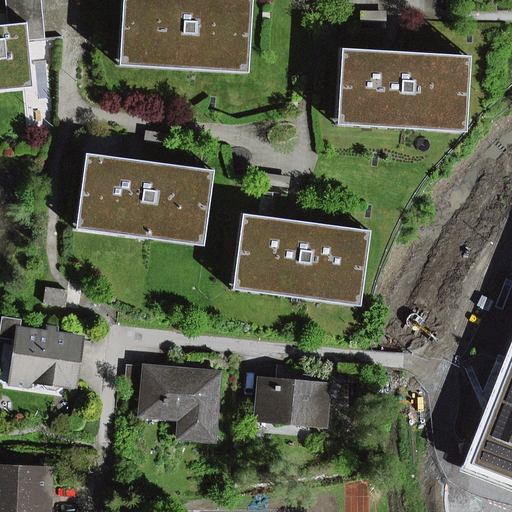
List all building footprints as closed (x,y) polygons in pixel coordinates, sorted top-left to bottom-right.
[(35,0),(5,0),(7,24),(27,22),(27,23),(38,22),(35,0)] [(28,41),(45,40),(41,0),(35,0),(38,22),(27,23),(28,41)] [(121,0),(117,66),(247,74),(251,0),(246,0),(243,60),(123,53),(126,0),(121,0)] [(243,60),(246,0),(126,0),(123,53),(243,60)] [(360,23),(386,23),(386,12),(360,12),(360,23)] [(0,86),(33,83),(28,41),(27,23),(27,22),(7,24),(0,25),(0,86)] [(334,125),(464,133),(468,57),(464,56),(460,119),(340,112),(344,49),(339,49),(334,125)] [(460,119),(464,56),(387,52),(344,49),(340,112),(460,119)] [(145,131),(144,142),(170,146),(171,134),(145,131)] [(74,230),(203,247),(213,171),(208,170),(200,233),(81,217),(89,154),(85,154),(74,230)] [(200,233),(208,170),(132,160),(89,154),(81,217),(200,233)] [(262,185),(288,188),(290,177),(264,174),(262,185)] [(230,290),(359,307),(369,231),(365,231),(356,293),(237,278),(245,215),(241,214),(230,290)] [(356,293),(365,231),(289,221),(245,215),(237,278),(356,293)] [(44,304),(65,307),(67,291),(46,288),(44,304)] [(56,392),(64,385),(74,387),(81,340),(57,337),(45,335),(18,332),(20,322),(3,320),(0,338),(17,341),(13,372),(10,372),(8,385),(30,388),(31,381),(41,382),(47,391),(56,392)] [(45,335),(57,337),(58,328),(46,327),(45,335)] [(511,333),(465,471),(511,491),(511,333)] [(144,369),(126,367),(124,390),(142,391),(144,369)] [(213,442),(219,375),(144,369),(142,391),(141,406),(180,410),(178,439),(213,442)] [(324,429),(328,384),(259,378),(256,416),(304,420),(304,427),(324,429)] [(256,416),(255,423),(304,427),(304,420),(256,416)] [(30,470),(30,458),(8,457),(8,469),(30,470)] [(48,511),(50,470),(30,470),(8,469),(0,468),(0,511),(48,511)]
